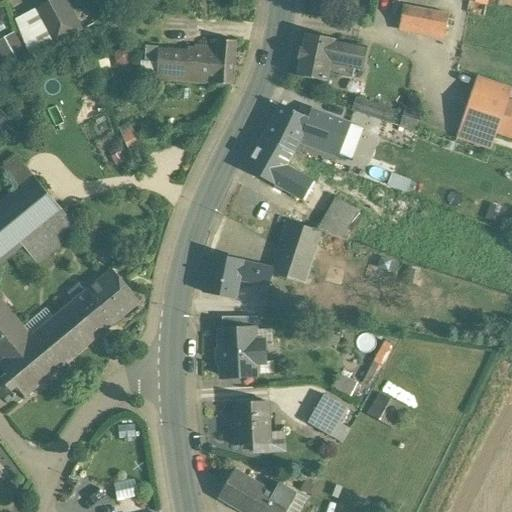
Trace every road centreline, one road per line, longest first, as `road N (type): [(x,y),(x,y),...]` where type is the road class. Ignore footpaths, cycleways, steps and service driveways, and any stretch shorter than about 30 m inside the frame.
road 1 (secondary): [(172,371),(178,275),(272,55),(282,0)]
road 2 (residential): [(172,371),(106,379),(44,481)]
road 3 (secondary): [(189,511),(172,371)]
